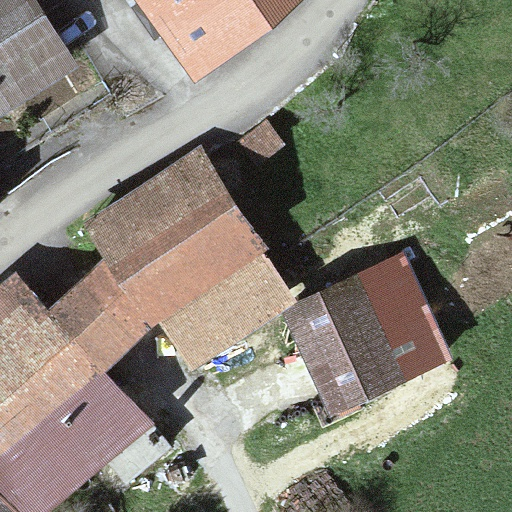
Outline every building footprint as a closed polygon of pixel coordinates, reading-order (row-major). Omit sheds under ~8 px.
[(0,0),(0,116),(76,70),(33,0),(0,0)] [(282,0),(155,0),(202,62),(282,0)] [(314,257),(234,138),(125,211),(150,249),(196,317),(251,280),(259,293),(314,257)] [(196,317),(150,249),(121,274),(79,309),(135,369),(168,341),(196,317)] [(79,309),(39,265),(0,300),(0,463),(44,511),(62,511),(173,411),(135,369),(79,309)] [(445,369),(393,268),(319,306),(372,407),(445,369)] [(0,511),(44,511),(0,463),(0,511)]
